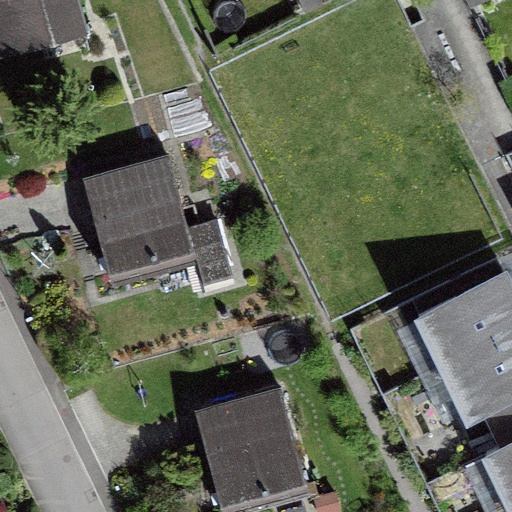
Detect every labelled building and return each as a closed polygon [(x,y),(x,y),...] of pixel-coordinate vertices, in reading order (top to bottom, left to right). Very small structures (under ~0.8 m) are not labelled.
[(0,0),(0,41),(81,19),(75,0),(0,0)] [(85,177),(114,286),(197,264),(167,154),(85,177)] [(511,288),(496,257),(411,298),(443,363),(511,329),(511,288)] [(511,329),(443,363),(468,415),(481,409),(498,444),(485,450),(486,453),(511,440),(511,329)] [(279,386),(197,408),(224,511),(252,511),(308,497),(279,386)] [(511,440),(486,453),(511,502),(511,501),(511,440)]
